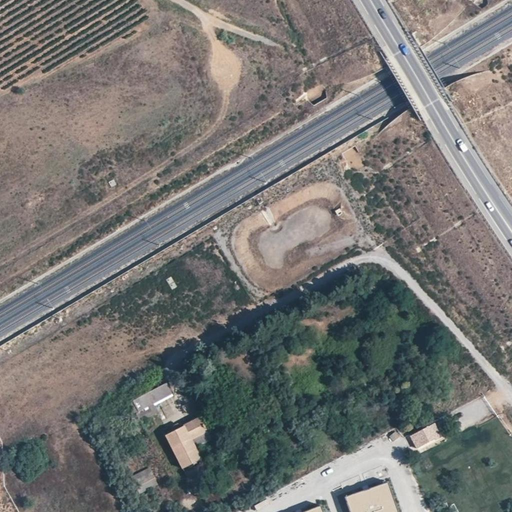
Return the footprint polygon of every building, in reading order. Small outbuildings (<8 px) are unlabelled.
[(132,400),(139,413),(173,395),(166,382),(132,400)] [(166,436),(182,468),(201,457),(196,447),(212,439),(201,418),(166,436)] [(411,437),(418,449),(441,437),(434,424),(411,437)] [(131,476),(138,490),(146,485),(145,483),(155,478),(149,467),(131,476)] [(344,496),(349,511),(398,511),(388,481),(344,496)]
